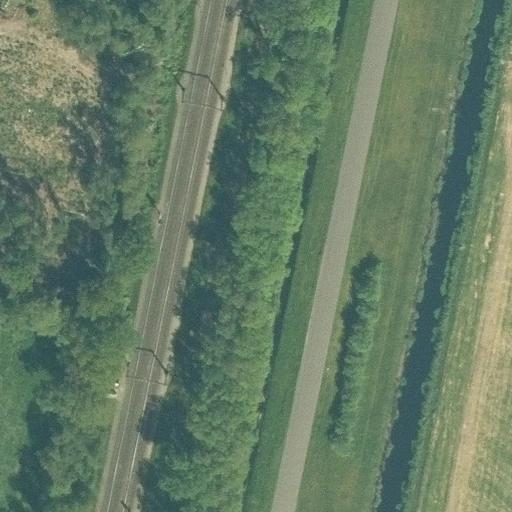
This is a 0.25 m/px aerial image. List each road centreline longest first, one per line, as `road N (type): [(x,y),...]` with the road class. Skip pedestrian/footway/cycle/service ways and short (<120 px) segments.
road 1 (unclassified): [(277,511),(383,0)]
road 2 (track): [(0,31),(35,39),(105,87),(69,281),(0,277)]
